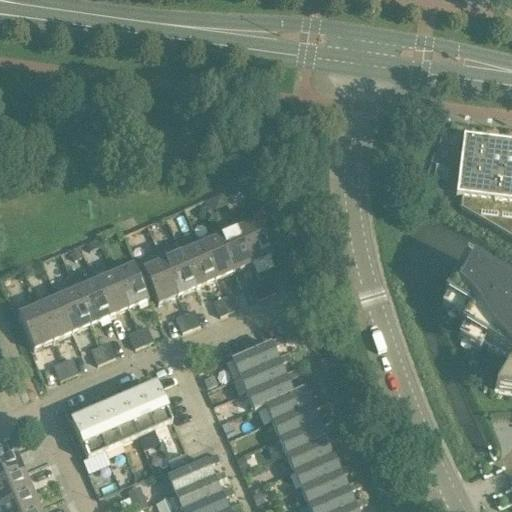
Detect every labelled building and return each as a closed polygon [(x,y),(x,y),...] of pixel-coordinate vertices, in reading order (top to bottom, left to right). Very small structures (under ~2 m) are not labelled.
[(462,142),(455,201),(461,202),(511,208),(511,148),(508,148),(505,144),(505,142),(504,142),(503,144),(499,147),(462,142)] [(439,167),(438,181),(451,182),(452,168),(439,167)] [(511,208),(461,202),(459,213),(511,243),(511,208)] [(290,215),(281,219),(283,225),(293,221),(290,215)] [(256,225),(236,234),(251,269),(271,260),(256,225)] [(251,269),(236,234),(217,242),(232,277),(251,269)] [(232,277),(217,242),(198,250),(214,285),(232,277)] [(160,251),(164,262),(180,257),(177,246),(160,251)] [(214,285),(198,250),(179,258),(194,293),(214,285)] [(194,293),(179,258),(161,266),(176,301),(194,293)] [(511,290),(465,263),(442,301),(468,316),(459,332),(511,362),(505,373),(511,376),(511,290)] [(176,301),(161,266),(142,274),(157,309),(176,301)] [(132,270),(112,279),(127,313),(147,305),(132,270)] [(266,301),(274,298),(265,276),(257,279),(260,286),(266,301)] [(127,313),(112,279),(93,287),(108,322),(127,313)] [(266,301),(260,286),(250,290),(256,305),(266,301)] [(108,322),(93,287),(75,294),(90,329),(108,322)] [(90,329),(75,294),(56,303),(71,338),(90,329)] [(231,299),(221,303),(228,317),(237,313),(231,299)] [(71,338),(56,303),(37,311),(53,346),(71,338)] [(228,317),(221,303),(212,307),(218,321),(228,317)] [(53,346),(37,311),(18,319),(33,354),(53,346)] [(193,315),(184,319),(190,333),(199,329),(193,315)] [(190,333),(184,319),(175,322),(182,337),(190,333)] [(146,332),(137,336),(143,350),(152,346),(146,332)] [(143,350),(137,336),(128,340),(134,354),(143,350)] [(277,364),(275,361),(271,350),(283,345),(280,339),(268,344),(269,347),(230,363),(238,381),(277,364)] [(108,347),(100,351),(106,366),(115,362),(108,347)] [(106,366),(100,351),(91,355),(97,370),(101,368),(106,366)] [(284,381),(282,377),(278,367),(290,362),(287,355),(275,361),(277,364),(238,381),(244,397),(284,381)] [(71,364),(62,367),(68,382),(77,378),(71,364)] [(68,382),(62,367),(53,371),(59,386),(68,382)] [(291,397),(291,396),(285,384),(297,379),(294,372),(282,377),(284,381),(244,397),(251,414),(263,409),(291,397)] [(129,386),(133,397),(136,396),(153,434),(170,427),(154,388),(140,394),(136,383),(129,386)] [(308,410),(307,407),(303,397),(315,392),(312,385),(300,390),(301,392),(291,396),(291,397),(263,409),(270,426),(308,410)] [(136,396),(133,397),(124,401),(119,390),(112,393),(117,404),(119,403),(136,441),(153,434),(136,396)] [(119,403),(117,404),(107,408),(102,397),(96,400),(101,411),(103,410),(120,449),(136,441),(119,403)] [(315,426),(314,424),(310,414),(322,409),(319,402),(307,407),(308,410),(270,426),(277,442),(315,426)] [(103,410),(101,411),(91,416),(86,404),(79,407),(84,418),(86,417),(103,456),(120,449),(103,410)] [(86,417),(84,418),(75,423),(70,411),(62,414),(68,426),(69,425),(86,463),(103,456),(86,417)] [(322,443),(321,440),(317,431),(329,426),(326,419),(314,424),(315,426),(277,442),(284,459),(322,443)] [(330,459),(328,457),(324,447),(336,442),(333,435),(321,440),(322,443),(284,459),(291,475),(330,459)] [(337,476),(336,473),(332,464),(343,459),(340,452),(328,457),(330,459),(291,475),(298,492),(337,476)] [(212,482),(211,479),(207,469),(219,464),(216,457),(203,463),(203,465),(167,481),(174,498),(212,482)] [(0,486),(23,477),(15,458),(0,464),(0,486)] [(344,492),(343,490),(339,481),(351,476),(348,469),(336,473),(337,476),(298,492),(306,509),(344,492)] [(187,511),(219,498),(218,496),(214,485),(226,480),(223,473),(211,479),(212,482),(174,498),(180,511),(187,511)] [(0,509),(31,496),(23,477),(0,486),(0,509)] [(343,511),(351,509),(350,506),(346,497),(358,492),(354,485),(343,490),(344,492),(306,509),(307,511),(343,511)] [(141,489),(131,492),(137,511),(147,508),(141,489)] [(224,511),(220,502),(233,497),(230,490),(218,496),(219,498),(187,511),(224,511)] [(0,511),(38,511),(31,496),(0,509),(0,511)] [(356,511),(365,508),(362,501),(350,506),(351,509),(343,511),(356,511)] [(120,511),(128,511),(131,511),(128,502),(118,506),(120,511)]
